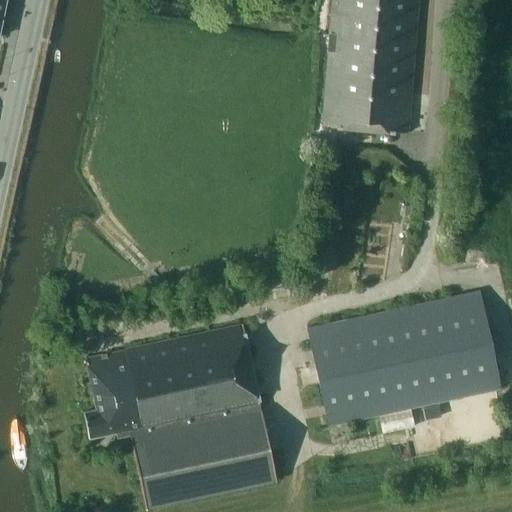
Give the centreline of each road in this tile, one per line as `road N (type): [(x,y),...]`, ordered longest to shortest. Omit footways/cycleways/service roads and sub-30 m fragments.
road 1 (residential): [(441,0),(422,279)]
road 2 (unknown): [(329,0),(308,230)]
road 3 (secondary): [(0,167),(36,0)]
